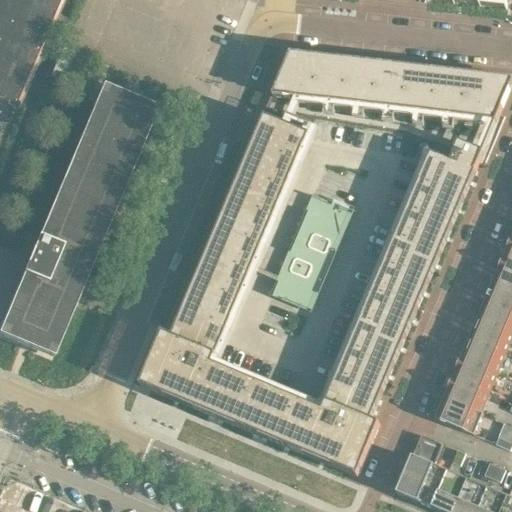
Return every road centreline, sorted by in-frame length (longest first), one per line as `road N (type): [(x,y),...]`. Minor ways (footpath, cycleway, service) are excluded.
road 1 (residential): [(92,425),(261,28),(511,49)]
road 2 (residential): [(511,162),(366,511)]
road 3 (tertiary): [(297,511),(92,425)]
